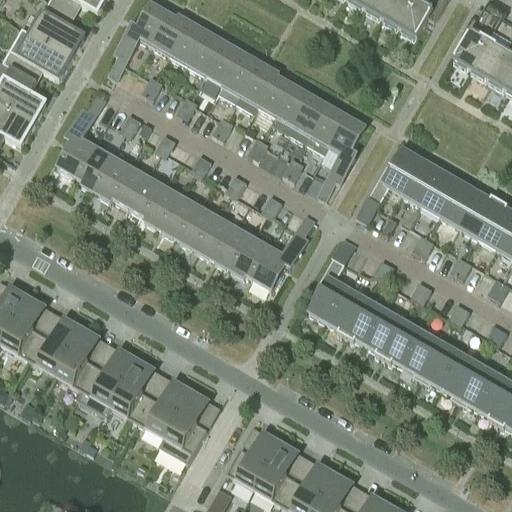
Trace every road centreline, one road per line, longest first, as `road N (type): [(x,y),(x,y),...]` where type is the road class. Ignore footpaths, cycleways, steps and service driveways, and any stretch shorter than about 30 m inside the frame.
road 1 (residential): [(0,245),(247,384)]
road 2 (residential): [(247,384),(464,511)]
road 3 (residential): [(333,229),(247,384)]
road 4 (residential): [(247,384),(175,511)]
